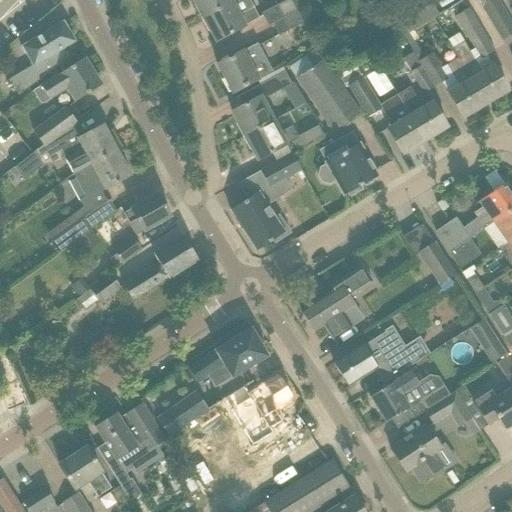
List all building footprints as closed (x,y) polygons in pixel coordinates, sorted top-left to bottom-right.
[(193,0),(203,17),(231,2),(229,0),(193,0)] [(235,0),(231,2),(203,17),(216,42),(244,26),(258,19),(248,0),(235,0)] [(272,24),(296,11),(290,0),(287,0),(260,14),(267,26),(272,24)] [(403,35),(403,37),(433,18),(438,15),(429,0),(408,0),(393,9),(400,21),(392,26),(399,37),(403,35)] [(493,0),(482,7),(502,41),(511,34),(511,25),(496,0),(493,0)] [(340,7),(325,18),(333,29),(348,18),(340,7)] [(454,17),(480,59),(494,51),(468,8),(454,17)] [(303,23),(296,11),(272,24),(277,36),(303,23)] [(7,82),(18,97),(69,57),(64,48),(74,42),(62,23),(20,48),(32,67),(7,82)] [(451,49),(457,58),(485,106),(508,92),(492,66),(481,72),(463,42),(451,49)] [(217,65),(232,93),(253,82),(253,83),(282,69),(280,65),(271,70),(257,44),(241,52),(217,65)] [(287,67),(296,80),(333,133),(360,114),(314,48),(287,67)] [(420,66),(433,87),(446,79),(432,54),(418,62),(420,66)] [(485,106),(457,58),(445,66),(458,86),(447,93),(462,119),(485,106)] [(31,92),(40,105),(65,89),(74,103),(101,86),(84,59),(31,92)] [(433,87),(420,66),(409,72),(422,93),(433,87)] [(265,98),(291,84),(284,71),(258,85),(265,98)] [(367,118),(380,110),(377,106),(361,78),(348,86),(367,118)] [(409,87),(396,95),(424,142),(447,128),(432,103),(422,109),(409,87)] [(377,106),(380,110),(390,128),(386,130),(402,156),(424,142),(396,95),(377,106)] [(231,112),(244,136),(273,121),(260,97),(231,112)] [(33,134),(42,145),(43,146),(73,125),(72,124),(75,122),(66,110),(33,134)] [(273,121),(244,136),(257,160),(271,153),(276,162),(323,137),(317,126),(297,137),(292,127),(280,133),(273,121)] [(82,170),(115,152),(116,152),(121,149),(112,130),(106,134),(102,127),(103,126),(102,126),(85,135),(81,137),(73,125),(43,146),(42,145),(34,151),(42,165),(61,162),(59,153),(71,147),(75,155),(65,160),(73,176),(82,170)] [(377,177),(358,144),(351,133),(340,139),(346,150),(325,163),(326,165),(319,168),(317,176),(321,182),(328,184),(335,181),(343,196),(347,194),(348,196),(350,196),(360,191),(361,188),(360,186),(377,177)] [(82,170),(73,176),(85,198),(79,201),(85,214),(106,203),(101,192),(105,189),(105,190),(130,176),(130,175),(129,176),(116,152),(115,152),(82,170)] [(300,170),(291,155),(260,172),(268,187),(300,170)] [(492,223),(493,224),(511,210),(511,197),(504,186),(505,185),(504,185),(478,202),(479,203),(480,203),(486,212),(463,228),(455,218),(435,232),(449,252),(456,248),(492,223)] [(289,234),(278,216),(274,219),(257,193),(246,200),(230,211),(256,252),(272,241),(274,244),(289,234)] [(122,214),(136,237),(170,216),(157,194),(122,214)] [(511,210),(493,224),(506,243),(506,244),(511,239),(511,210)] [(50,242),(57,253),(90,229),(82,218),(50,242)] [(112,251),(122,265),(141,251),(131,237),(112,251)] [(158,263),(122,285),(131,300),(168,279),(197,261),(183,237),(153,255),(158,263)] [(511,268),(511,239),(506,244),(506,243),(498,249),(511,269),(511,268)] [(417,253),(439,286),(454,276),(433,242),(417,253)] [(333,291),(300,312),(313,332),(323,325),(331,339),(351,326),(337,305),(372,283),(361,266),(330,286),(333,291)] [(109,275),(88,290),(99,304),(120,289),(109,275)] [(467,279),(476,294),(484,289),(475,275),(467,279)] [(82,281),(70,289),(77,298),(88,290),(82,281)] [(484,289),(476,294),(489,313),(496,309),(484,289)] [(492,321),(501,336),(509,331),(500,316),(492,321)] [(492,363),(506,354),(484,321),(471,329),(492,363)] [(350,353),(333,364),(348,387),(364,376),(377,368),(381,366),(389,379),(413,364),(403,348),(397,338),(391,328),(350,353)] [(214,351),(189,368),(194,377),(198,383),(207,377),(223,366),(231,379),(250,367),(267,357),(250,329),(214,351)] [(511,334),(509,331),(501,336),(510,350),(511,348),(511,334)] [(495,364),(509,384),(511,381),(511,364),(507,356),(495,364)] [(449,396),(443,385),(423,397),(416,385),(417,384),(410,372),(369,397),(385,423),(418,403),(423,411),(449,396)] [(244,386),(223,399),(252,447),(273,434),(271,429),(282,422),(275,411),(293,400),(278,374),(248,393),(244,386)] [(472,399),(463,386),(453,393),(478,432),(488,426),(498,420),(505,430),(511,425),(511,388),(496,399),(489,389),(472,399)] [(199,415),(207,410),(193,392),(155,418),(169,437),(199,415)] [(449,396),(423,411),(432,425),(450,413),(457,425),(464,421),(473,435),(478,432),(453,393),(449,396)] [(116,414),(94,427),(104,444),(96,449),(130,500),(141,494),(131,479),(128,481),(115,461),(126,454),(143,444),(148,451),(157,445),(164,441),(141,405),(125,415),(127,418),(121,422),(116,414)] [(389,449),(405,472),(410,469),(419,483),(441,468),(443,471),(456,462),(444,444),(439,448),(424,425),(389,449)] [(59,466),(74,490),(86,482),(96,498),(111,488),(86,449),(59,466)] [(263,503),(267,511),(309,511),(348,489),(331,461),(263,503)] [(0,479),(0,504),(4,511),(23,511),(2,478),(0,479)] [(36,511),(46,506),(49,511),(51,511),(60,507),(60,505),(56,507),(45,488),(22,503),(28,511),(36,511)] [(63,509),(64,511),(88,511),(77,494),(60,505),(60,507),(63,509)] [(331,511),(362,511),(354,498),(331,511)]
